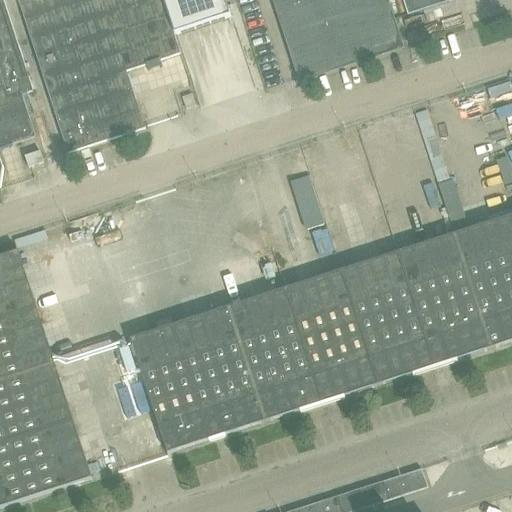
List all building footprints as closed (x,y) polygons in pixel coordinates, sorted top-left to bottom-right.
[(28,77),(3,0),(162,0),(175,37),(231,18),(228,8),(225,0),(0,0),(0,188),(1,188),(2,178),(4,169),(0,158),(0,149),(8,147),(36,138),(22,96),(33,92),(28,77)] [(127,72),(132,71),(181,55),(175,37),(162,0),(23,0),(18,2),(67,154),(79,151),(145,129),(127,72)] [(274,0),(301,80),(401,48),(392,21),(385,0),(274,0)] [(457,0),(402,0),(408,16),(457,0)] [(25,158),(29,169),(44,164),(40,153),(25,158)] [(511,322),(511,217),(481,227),(511,322)] [(448,363),(488,351),(511,342),(511,322),(481,227),(452,237),(411,250),(448,363)] [(378,386),(434,368),(448,363),(411,250),(396,255),(342,273),(378,386)] [(17,253),(0,258),(0,322),(37,310),(19,253),(17,253)] [(309,409),(348,396),(378,386),(342,273),(284,291),(272,295),(309,409)] [(239,431),(292,414),(309,409),(272,295),(202,318),(239,431)] [(0,322),(0,383),(55,366),(37,310),(0,322)] [(168,454),(195,446),(239,431),(202,318),(131,341),(168,454)] [(0,445),(73,422),(68,407),(55,366),(0,383),(0,445)] [(0,508),(91,479),(73,422),(0,445),(0,508)] [(502,462),(511,456),(511,445),(504,432),(489,441),(502,462)] [(292,511),(369,511),(430,493),(422,470),(292,511)]
